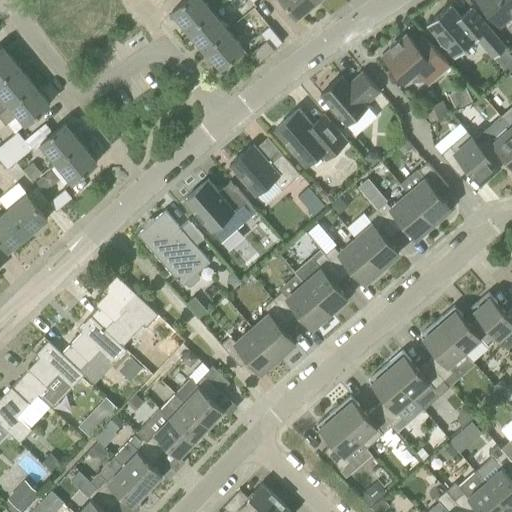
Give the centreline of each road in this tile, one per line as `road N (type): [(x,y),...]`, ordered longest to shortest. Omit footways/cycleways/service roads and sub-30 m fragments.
road 1 (residential): [(0,324),(224,119),(389,0)]
road 2 (residential): [(252,440),(511,215)]
